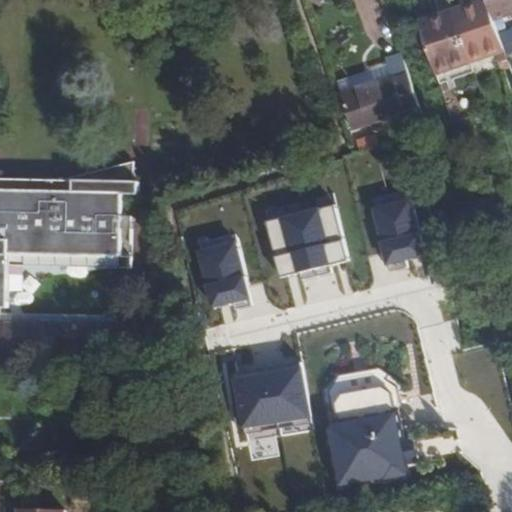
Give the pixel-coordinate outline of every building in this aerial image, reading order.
[(511,0),(486,0),(488,4),(493,16),(493,17),(511,10),(511,0)] [(488,4),(456,16),(471,58),(503,46),(493,17),(493,16),(488,4)] [(437,70),(471,58),(456,16),(423,28),(437,70)] [(355,126),(406,106),(394,74),(343,93),(355,126)] [(406,106),(415,131),(428,126),(420,102),(406,106)] [(9,324),(10,314),(9,308),(17,308),(17,263),(139,263),(138,212),(129,211),(130,190),(143,190),(144,177),(135,176),(135,158),(60,177),(0,176),(0,351),(152,352),(154,324),(152,324),(9,324)] [(327,193),(313,195),(318,226),(320,236),(350,231),(356,225),(354,212),(347,208),(331,211),(327,193)] [(420,311),(453,301),(422,193),(389,203),(420,311)] [(313,195),(296,198),(301,229),(318,226),(313,195)] [(152,315),(10,314),(9,324),(152,324),(152,315)] [(243,341),(239,342),(246,376),(253,375),(243,341)] [(238,389),(249,387),(246,376),(239,342),(226,345),(238,389)] [(325,381),(328,413),(335,413),(333,395),(340,384),(382,380),(388,389),(389,394),(403,392),(402,378),(379,362),(339,365),(325,381)] [(255,385),(253,375),(246,376),(249,387),(255,385)] [(320,423),(328,480),(372,475),(372,478),(396,475),(394,460),(392,438),(396,438),(393,404),(389,405),(389,394),(388,389),(382,380),(340,384),(333,395),(335,413),(328,413),(320,423)] [(406,437),(396,438),(392,438),(394,460),(408,459),(406,437)]
